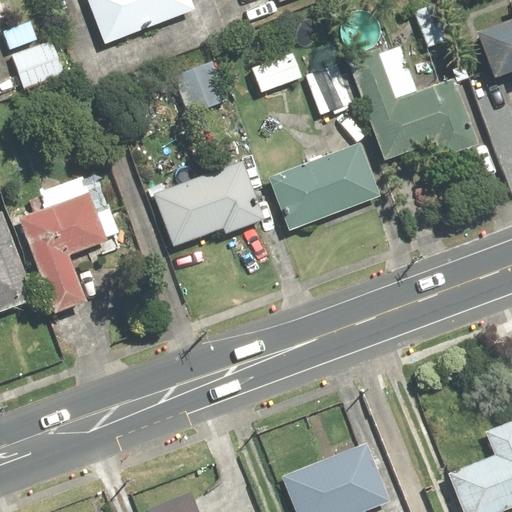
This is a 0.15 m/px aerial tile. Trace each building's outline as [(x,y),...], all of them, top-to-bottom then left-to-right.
[(90,0),(107,49),(201,17),(195,0),(90,0)] [(511,18),(478,30),(499,91),(511,86),(511,18)] [(60,35),(13,51),(26,88),(72,72),(60,35)] [(403,44),(353,61),(387,161),(478,131),(460,79),(419,92),(403,44)] [(306,71),(321,116),(355,105),(340,60),(306,71)] [(367,143),(272,175),(292,231),(386,199),(367,143)] [(249,156),(154,188),(176,252),(271,220),(249,156)] [(107,188),(24,216),(59,319),(99,306),(82,257),(125,243),(107,188)] [(6,207),(0,209),(0,317),(42,301),(6,207)] [(447,469),(463,511),(496,511),(511,506),(511,415),(486,426),(495,450),(447,469)] [(355,445),(268,478),(281,511),(363,511),(379,506),(355,445)] [(191,511),(182,489),(131,510),(131,511),(191,511)]
